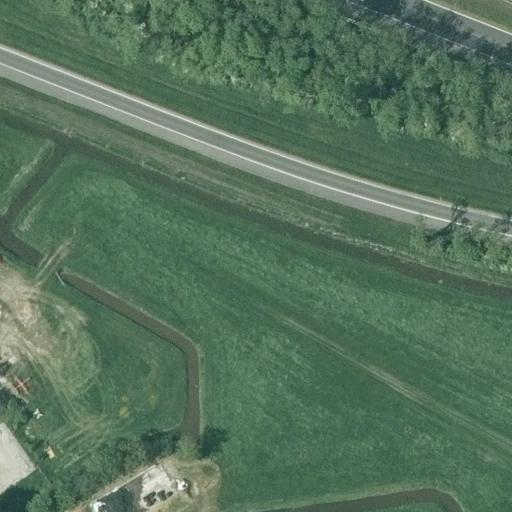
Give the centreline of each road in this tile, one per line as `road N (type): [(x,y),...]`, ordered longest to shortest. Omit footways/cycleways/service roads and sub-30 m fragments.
road 1 (motorway): [(0,57),(262,159),(511,229)]
road 2 (motorway): [(381,0),(511,51)]
